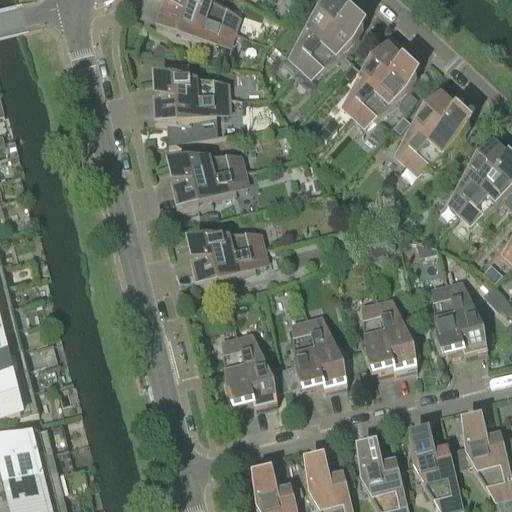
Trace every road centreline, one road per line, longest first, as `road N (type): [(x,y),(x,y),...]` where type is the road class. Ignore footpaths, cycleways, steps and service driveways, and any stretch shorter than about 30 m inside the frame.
road 1 (tertiary): [(183,470),(66,7)]
road 2 (residential): [(183,470),(511,391)]
road 3 (residential): [(380,0),(511,119)]
